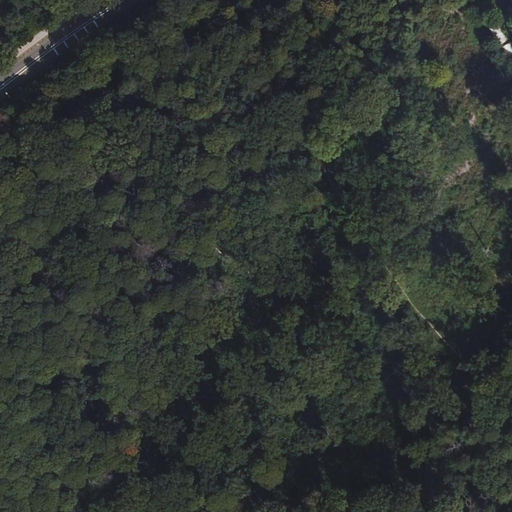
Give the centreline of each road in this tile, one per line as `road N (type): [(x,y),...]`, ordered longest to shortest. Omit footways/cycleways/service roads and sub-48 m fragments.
road 1 (track): [(511,427),(485,384),(437,343),(318,151),(340,0)]
road 2 (track): [(415,511),(511,306)]
road 3 (secondary): [(0,91),(131,0)]
road 4 (secondary): [(112,0),(0,79)]
